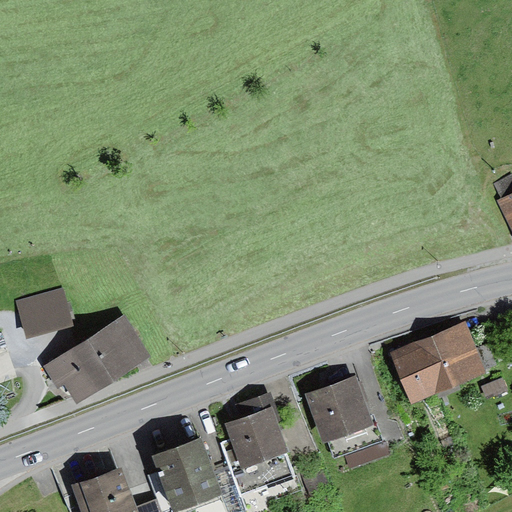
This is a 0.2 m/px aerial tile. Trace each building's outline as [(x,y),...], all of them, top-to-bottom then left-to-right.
[(511,191),(498,199),(511,223),(511,191)] [(65,288),(17,301),(26,332),(74,319),(65,288)] [(123,312),(93,330),(119,370),(147,353),(123,312)] [(465,316),(413,337),(435,388),(497,361),(489,342),(478,347),(465,316)] [(93,330),(44,361),(57,382),(66,377),(78,396),(119,370),(93,330)] [(414,336),(391,346),(412,397),(435,388),(413,337),(414,336)] [(356,368),(307,388),(333,456),(383,437),(356,368)] [(501,376),(481,382),(485,394),(505,387),(501,376)] [(241,411),(224,417),(231,435),(222,439),(242,492),(295,472),(285,445),(290,443),(270,390),(237,403),(241,411)] [(202,424),(152,443),(160,466),(148,471),(157,494),(163,511),(228,511),(217,481),(223,479),(202,424)] [(124,459),(73,478),(86,511),(120,511),(130,508),(141,504),(140,500),(124,459)] [(312,461),(300,466),(313,499),(331,491),(322,468),(315,471),(312,461)] [(163,511),(157,494),(140,500),(141,504),(130,508),(131,511),(163,511)]
